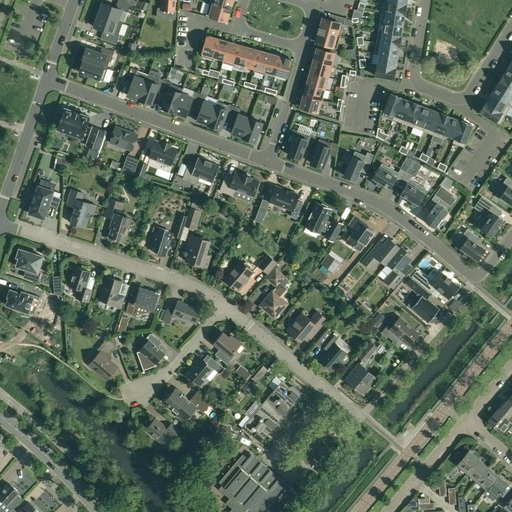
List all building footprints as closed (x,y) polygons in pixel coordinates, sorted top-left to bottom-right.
[(161,0),(161,10),(175,11),(175,0),(161,0)] [(230,9),(232,0),(210,0),(209,3),(230,9)] [(382,11),(404,15),(406,4),(383,0),(382,11)] [(121,10),(127,12),(130,6),(118,2),(116,8),(105,4),(102,3),(98,15),(117,22),(121,10)] [(227,21),(230,9),(209,3),(206,15),(227,21)] [(382,11),(380,22),(402,26),(404,15),(382,11)] [(343,24),(340,23),(342,17),(330,14),(328,20),(322,18),(319,30),(317,29),(317,30),(340,37),(343,24)] [(116,44),(119,35),(118,35),(122,23),(117,22),(98,15),(94,27),(97,28),(103,30),(100,39),(116,44)] [(383,33),(400,36),(402,26),(380,22),(378,32),(383,33)] [(317,30),(315,37),(317,38),(315,42),(327,45),(325,51),(338,54),(339,48),(337,47),(340,37),(317,30)] [(381,44),(399,47),(401,36),(400,36),(383,33),(378,32),(376,43),(381,44)] [(218,39),(207,36),(201,57),(212,60),(218,39)] [(218,39),(212,60),(213,60),(214,57),(223,59),(222,63),(228,42),(218,39)] [(228,42),(222,63),(233,66),(239,45),(228,42)] [(374,54),(379,54),(397,57),(399,47),(381,44),(376,43),(374,54)] [(239,45),(233,66),(234,63),(244,66),(249,48),(239,45)] [(90,49),(86,48),(82,60),(107,69),(107,68),(110,57),(112,57),(114,51),(102,47),(100,53),(90,49)] [(249,48),(244,66),(254,68),(253,72),(254,72),(260,51),(249,48)] [(331,64),(334,54),(337,55),(338,54),(325,51),(317,49),(314,59),(331,64)] [(260,51),(254,72),(264,75),(270,54),(260,51)] [(280,57),(270,54),(264,75),(265,74),(275,77),(280,57)] [(377,65),(395,68),(397,57),(379,54),(377,65)] [(280,57),(275,77),(286,80),(291,60),(280,57)] [(310,72),(328,77),(331,64),(314,59),(310,72)] [(107,69),(82,60),(82,61),(83,61),(79,72),(82,74),(82,73),(103,81),(107,69)] [(395,68),(377,65),(375,76),(393,79),(395,68)] [(511,68),(509,67),(503,76),(511,81),(511,68)] [(139,100),(148,76),(146,80),(135,76),(137,70),(131,68),(127,80),(132,82),(129,92),(127,95),(139,100)] [(128,71),(121,69),(117,80),(124,83),(128,71)] [(307,84),(324,89),(328,77),(310,72),(307,84)] [(156,91),(161,93),(166,81),(160,79),(159,80),(148,76),(139,100),(151,104),(152,101),(156,91)] [(511,81),(503,76),(497,84),(498,85),(511,93),(511,81)] [(162,108),(174,113),(183,88),(171,84),(172,83),(166,81),(161,93),(167,95),(163,105),(162,108)] [(303,96),(321,101),(324,89),(307,84),(303,96)] [(511,93),(498,85),(492,94),(511,106),(507,103),(511,95),(511,93)] [(183,89),(183,88),(174,113),(186,117),(187,114),(187,113),(190,103),(196,105),(200,94),(195,91),(192,97),(182,93),(183,89)] [(206,96),(200,94),(196,105),(202,107),(198,118),(198,117),(196,121),(208,125),(216,106),(204,102),(206,96)] [(392,119),(393,120),(401,98),(390,94),(382,116),(392,120),(392,119)] [(486,103),(505,115),(511,106),(492,94),(486,103),(486,102),(486,103)] [(265,95),(263,101),(276,105),(277,99),(265,95)] [(303,96),(300,107),(317,112),(321,101),(303,96)] [(393,120),(403,123),(411,102),(401,99),(401,98),(393,120)] [(216,106),(208,125),(220,130),(222,126),(221,126),(225,116),(231,118),(235,106),(229,104),(229,105),(217,101),(216,106)] [(413,127),(421,106),(411,102),(403,123),(413,127)] [(505,115),(486,103),(480,112),(495,122),(501,113),(505,115)] [(241,108),(235,106),(231,118),(236,120),(233,130),(232,130),(231,134),(243,138),(250,119),(239,114),(241,108)] [(423,131),(431,110),(421,106),(413,127),(423,131)] [(73,111),(64,108),(64,110),(62,110),(59,119),(60,120),(57,129),(66,132),(65,135),(72,138),(73,135),(83,138),(90,117),(81,114),(73,111)] [(433,135),(441,114),(431,110),(423,131),(433,135)] [(441,114),(433,135),(443,139),(451,118),(451,117),(441,114)] [(453,143),(462,121),(461,121),(451,118),(443,139),(445,135),(455,138),(453,143)] [(250,119),(243,138),(255,143),(256,139),(262,123),(250,119)] [(462,121),(453,143),(464,147),(472,125),(462,121)] [(93,127),(86,146),(98,150),(105,131),(93,127)] [(123,131),(124,130),(115,127),(109,142),(132,151),(138,135),(129,132),(129,133),(123,131)] [(290,148),(288,155),(300,159),(302,156),(301,156),(305,146),(311,148),(315,136),(309,134),(309,135),(297,131),(292,129),(288,140),(293,142),(290,148)] [(312,159),(310,163),(323,168),(324,164),(328,154),(336,157),(338,144),(332,142),(331,143),(319,139),(312,159)] [(155,141),(149,157),(156,159),(156,161),(163,164),(163,162),(170,165),(172,160),(175,162),(178,155),(175,153),(176,149),(169,147),(170,144),(163,141),(162,144),(155,141)] [(406,155),(408,149),(409,150),(412,143),(408,141),(405,147),(405,148),(402,153),(406,155)] [(98,152),(88,148),(85,157),(82,156),(81,159),(94,164),(97,156),(98,152)] [(423,160),(426,162),(429,156),(430,157),(432,150),(428,148),(426,155),(425,155),(423,160)] [(373,155),(367,152),(366,156),(355,151),(353,157),(352,156),(352,158),(349,157),(347,164),(349,165),(344,176),(356,181),(361,168),(367,170),(373,155)] [(122,170),(134,174),(139,160),(127,156),(122,170)] [(182,179),(196,184),(199,178),(212,183),(219,165),(218,166),(211,163),(212,162),(205,160),(205,161),(198,158),(198,157),(196,163),(189,161),(182,179)] [(413,160),(406,172),(400,183),(405,186),(401,194),(409,199),(407,202),(415,207),(416,203),(418,204),(424,193),(423,193),(426,189),(410,179),(412,176),(414,177),(421,165),(413,160)] [(135,175),(143,178),(147,165),(140,162),(135,175)] [(398,173),(382,163),(379,168),(379,167),(373,178),(374,179),(372,182),(380,186),(381,183),(390,188),(394,180),(400,183),(406,172),(400,169),(398,173)] [(225,176),(219,191),(232,196),(235,190),(253,196),(255,189),(257,190),(259,184),(258,183),(258,181),(251,178),(251,177),(243,174),(242,175),(235,172),(232,179),(225,176)] [(511,181),(506,178),(496,193),(500,196),(500,197),(501,197),(500,199),(506,204),(508,202),(511,204),(511,181)] [(33,203),(29,213),(43,218),(45,214),(54,217),(61,198),(51,195),(53,191),(39,186),(35,196),(34,196),(32,203),(33,203)] [(284,190),(275,186),(269,202),(292,210),(290,216),(297,219),(303,203),(297,201),(299,195),(290,192),(290,191),(284,189),(284,190)] [(455,199),(440,188),(428,205),(433,208),(424,220),(434,227),(441,218),(443,219),(448,213),(446,212),(447,211),(447,210),(450,206),(455,199)] [(71,190),(67,205),(75,207),(70,223),(86,228),(90,213),(94,214),(96,206),(81,201),(84,194),(71,190)] [(481,228),(481,229),(491,236),(492,235),(495,237),(500,230),(497,228),(502,220),(489,210),(493,205),(481,197),(474,207),(485,215),(477,226),(481,228)] [(109,199),(104,216),(110,218),(114,207),(122,210),(124,203),(109,199)] [(334,220),(332,223),(326,219),(330,210),(316,203),(305,226),(319,233),(321,230),(327,233),(325,236),(333,241),(342,225),(334,220)] [(225,207),(221,208),(219,211),(220,214),(223,216),(226,215),(228,212),(228,209),(225,207)] [(199,211),(190,208),(185,226),(194,229),(199,211)] [(261,223),(266,211),(259,208),(254,221),(261,223)] [(113,222),(109,237),(113,238),(113,240),(115,240),(115,239),(124,242),(127,234),(125,233),(129,219),(114,214),(112,222),(113,222)] [(179,221),(174,237),(180,239),(187,216),(181,214),(179,221)] [(354,229),(348,239),(354,244),(353,246),(360,251),(365,244),(374,232),(367,227),(369,226),(355,216),(348,225),(354,229)] [(154,226),(149,239),(154,241),(151,250),(158,252),(157,254),(164,256),(168,244),(169,245),(173,233),(165,231),(165,229),(154,226)] [(469,254),(478,260),(485,250),(473,242),(477,236),(467,229),(456,245),(461,248),(460,248),(461,249),(459,252),(466,257),(469,254)] [(210,241),(190,235),(187,247),(190,247),(186,261),(206,268),(206,267),(202,266),(210,241)] [(386,265),(401,247),(401,246),(400,248),(395,244),(396,243),(396,242),(393,240),(392,240),(391,241),(389,239),(380,250),(376,246),(362,262),(370,269),(379,259),(386,265)] [(401,247),(386,265),(387,264),(394,269),(384,281),(393,288),(408,270),(403,266),(412,256),(410,254),(411,253),(411,252),(408,249),(407,249),(406,250),(401,247)] [(43,256),(19,249),(17,257),(19,258),(16,266),(27,269),(24,277),(37,281),(40,273),(38,272),(43,256)] [(328,254),(321,264),(334,273),(340,263),(328,254)] [(268,255),(259,266),(268,274),(277,263),(268,255)] [(254,272),(240,260),(234,267),(235,269),(225,280),(224,279),(237,291),(254,272)] [(74,269),(69,286),(77,289),(78,292),(76,299),(88,302),(92,290),(85,288),(90,272),(78,268),(76,270),(71,268),(74,269)] [(275,269),(267,279),(276,287),(277,287),(281,282),(285,277),(275,269)] [(416,271),(411,276),(420,284),(436,298),(441,292),(448,299),(458,287),(451,281),(452,281),(447,277),(446,277),(440,272),(431,282),(425,278),(416,270),(416,271)] [(60,277),(53,277),(55,293),(62,295),(60,277)] [(103,288),(99,290),(106,304),(120,308),(124,296),(118,294),(122,282),(106,277),(103,288)] [(410,278),(406,284),(411,288),(418,294),(409,305),(411,308),(428,322),(430,320),(432,322),(438,314),(437,312),(438,310),(425,299),(429,294),(410,278)] [(272,291),(260,306),(275,318),(287,304),(281,299),(289,289),(284,285),(281,282),(277,287),(276,287),(272,291)] [(34,295),(34,296),(39,298),(45,300),(44,302),(41,312),(52,316),(55,306),(59,308),(63,297),(31,286),(29,294),(34,295)] [(125,312),(134,315),(153,313),(159,294),(139,287),(136,297),(130,295),(125,312)] [(28,313),(28,312),(34,296),(34,295),(29,294),(28,294),(28,293),(22,291),(21,293),(10,290),(7,297),(9,298),(6,305),(13,307),(12,310),(19,312),(20,310),(28,313)] [(172,315),(196,324),(194,328),(195,328),(201,310),(177,301),(175,309),(168,306),(163,321),(169,324),(172,315)] [(373,313),(362,304),(356,310),(367,320),(373,313)] [(356,315),(348,307),(345,310),(346,311),(345,312),(353,319),(356,315)] [(327,319),(317,311),(309,320),(301,314),(287,330),(300,341),(309,330),(314,334),(327,319)] [(387,326),(382,332),(392,341),(397,336),(408,345),(419,333),(399,317),(390,329),(387,326)] [(381,323),(375,318),(371,323),(377,328),(381,323)] [(218,338),(214,343),(221,350),(216,356),(227,365),(236,354),(235,352),(234,351),(241,344),(231,335),(228,338),(223,333),(222,333),(223,334),(219,339),(218,338)] [(342,366),(348,360),(344,357),(347,354),(333,342),(337,338),(331,333),(321,345),(326,350),(318,359),(332,371),(339,363),(342,366)] [(148,341),(139,351),(139,352),(137,352),(143,371),(157,366),(156,365),(155,365),(165,353),(157,347),(157,345),(160,341),(152,334),(150,334),(146,339),(148,341)] [(100,352),(89,365),(106,380),(118,367),(107,358),(112,351),(118,349),(113,337),(105,340),(97,350),(100,352)] [(370,343),(358,356),(364,362),(376,348),(370,343)] [(196,364),(187,375),(204,389),(201,386),(206,380),(204,378),(213,369),(217,372),(222,367),(210,357),(206,362),(199,357),(194,363),(196,364)] [(359,365),(347,379),(364,393),(376,379),(359,365)] [(255,375),(260,379),(268,370),(263,366),(255,375)] [(245,369),(240,375),(247,381),(252,375),(245,369)] [(256,383),(260,379),(255,375),(252,379),(256,383)] [(273,390),(273,391),(291,406),(292,406),(300,397),(298,396),(299,394),(299,392),(298,390),(294,387),(292,386),(291,387),(289,388),(281,381),(274,390),(273,390)] [(169,394),(163,401),(167,405),(167,404),(178,414),(176,416),(183,422),(196,408),(203,413),(211,403),(197,392),(189,401),(175,389),(170,395),(169,394)] [(273,391),(262,404),(280,420),(291,406),(273,391)] [(511,402),(508,400),(507,399),(500,408),(507,414),(504,417),(511,423),(511,422),(511,420),(511,402)] [(262,404),(250,418),(268,434),(280,420),(262,404)] [(510,428),(511,425),(511,423),(504,417),(507,414),(500,408),(499,408),(487,421),(495,428),(497,426),(503,432),(508,426),(510,428)] [(155,418),(145,430),(161,444),(170,434),(175,438),(180,432),(171,424),(167,429),(155,418)] [(250,418),(242,428),(250,434),(249,436),(249,438),(250,439),(254,443),(255,443),(257,443),(259,442),(260,443),(268,434),(250,418)] [(231,439),(233,433),(217,426),(216,433),(231,439)] [(467,473),(479,459),(469,451),(457,465),(467,473)] [(281,511),(296,495),(288,489),(245,452),(217,485),(228,494),(222,501),(233,510),(231,511),(230,510),(228,511),(281,511)] [(479,459),(467,473),(477,481),(488,468),(479,459)] [(488,468),(477,481),(487,490),(498,476),(488,468)] [(508,484),(498,476),(487,490),(484,493),(493,501),(496,497),(496,498),(508,484)] [(1,488),(0,489),(0,499),(1,499),(7,505),(12,510),(22,498),(18,494),(19,493),(9,484),(3,490),(1,488)] [(38,511),(29,503),(19,511),(38,511)]
